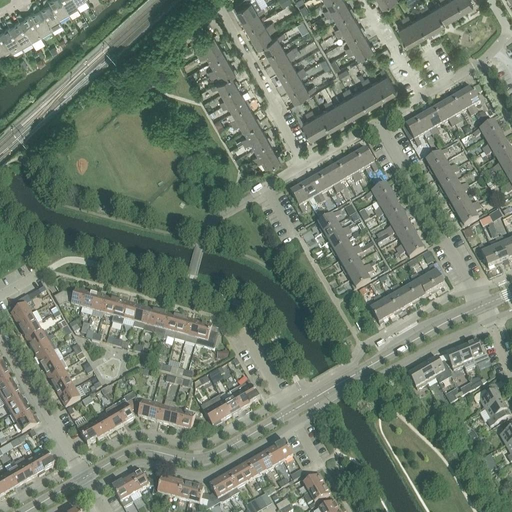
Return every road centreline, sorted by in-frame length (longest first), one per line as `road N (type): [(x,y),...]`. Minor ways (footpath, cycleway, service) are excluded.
road 1 (tertiary): [(84,479),(126,452),(206,459),(482,305)]
road 2 (residential): [(490,0),(508,31),(485,58),(376,121)]
road 3 (residential): [(473,290),(376,121)]
road 4 (residential): [(304,163),(220,10)]
road 5 (residential): [(84,479),(0,331)]
